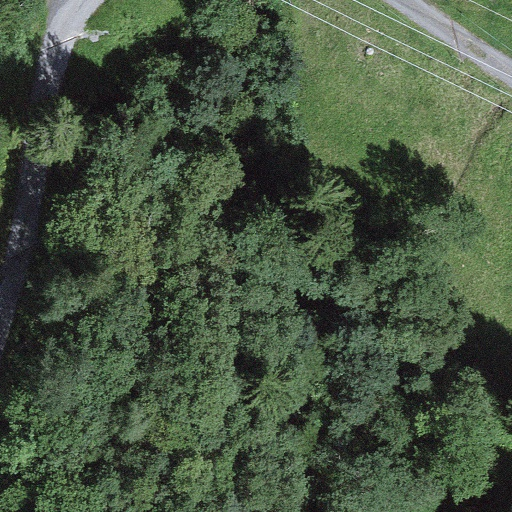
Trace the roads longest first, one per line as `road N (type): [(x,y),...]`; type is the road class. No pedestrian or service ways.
road 1 (track): [(0,330),(22,248),(41,88),(65,25),(86,0)]
road 2 (track): [(402,0),(511,72)]
